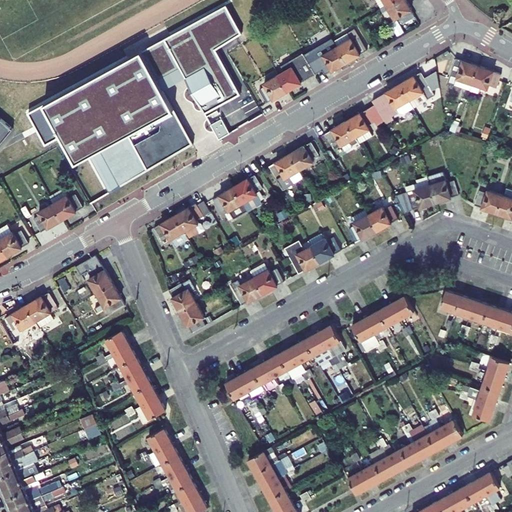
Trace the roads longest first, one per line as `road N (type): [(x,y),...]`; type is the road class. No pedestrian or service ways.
road 1 (residential): [(118,222),(459,23)]
road 2 (residential): [(179,369),(398,250),(440,239)]
road 3 (residential): [(371,511),(511,435)]
road 4 (residential): [(118,222),(179,369)]
road 5 (residential): [(179,369),(239,511)]
road 6 (residential): [(0,283),(118,222)]
